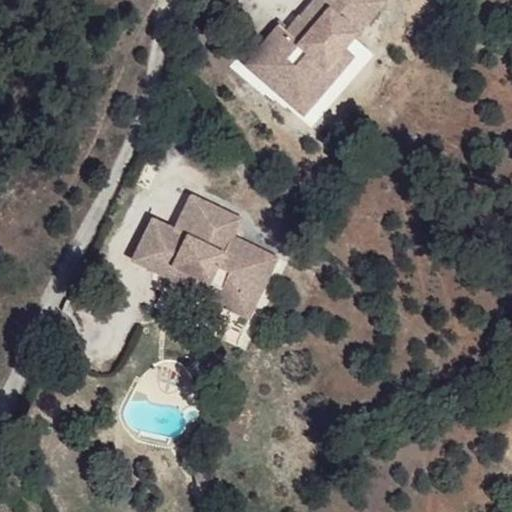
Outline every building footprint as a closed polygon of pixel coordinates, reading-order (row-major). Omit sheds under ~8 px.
[(281,30),(258,58),(304,97),(341,54),(344,57),(347,54),(388,7),(380,0),(330,0),(338,7),(327,20),(331,23),(319,37),(303,22),(302,21),(288,37),(281,30)] [(330,0),(321,0),(303,22),(319,37),(331,23),(327,20),(338,7),(330,0)] [(258,58),(248,70),(305,119),(355,61),(347,54),(344,57),(341,54),(304,97),(258,58)] [(208,205),(195,197),(178,232),(191,239),(208,205)] [(156,222),(135,263),(169,280),(170,281),(176,269),(243,301),(247,291),(261,298),(279,261),(234,240),(243,223),(208,205),(191,239),(156,222)] [(170,281),(169,280),(168,282),(250,321),(261,298),(247,291),(243,301),(176,269),(170,281)]
